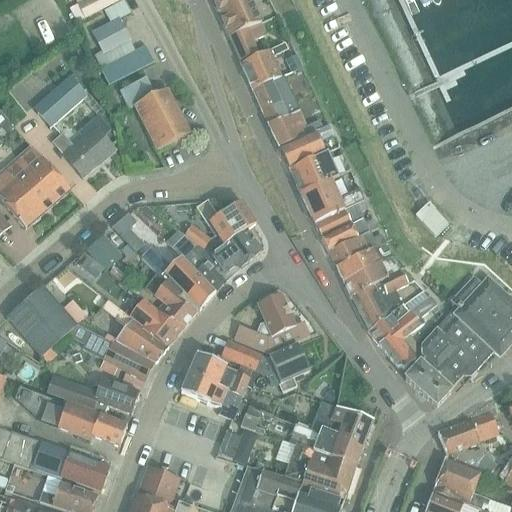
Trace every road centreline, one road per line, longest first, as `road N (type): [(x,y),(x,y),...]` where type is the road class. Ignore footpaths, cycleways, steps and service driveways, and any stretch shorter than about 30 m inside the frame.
road 1 (unclassified): [(359,353),(359,332),(200,12)]
road 2 (residential): [(112,511),(176,357),(238,291),(291,260)]
road 3 (residential): [(0,303),(126,196),(242,173)]
road 4 (residential): [(242,173),(138,0)]
road 5 (residential): [(242,173),(199,35),(200,12)]
